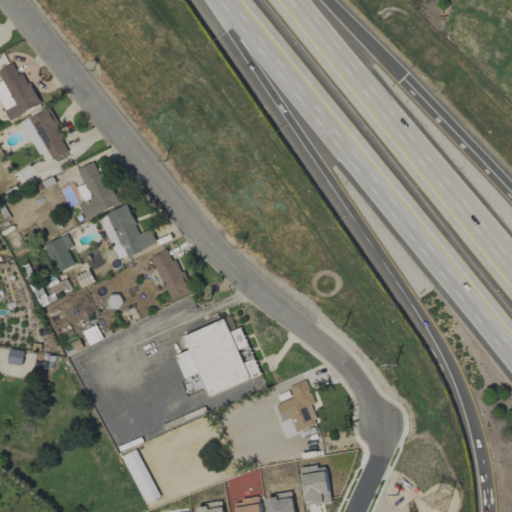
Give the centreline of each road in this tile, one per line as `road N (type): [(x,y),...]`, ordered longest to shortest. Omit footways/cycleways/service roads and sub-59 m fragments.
road 1 (residential): [(11,0),(224,268),(315,335),(354,376),(379,424)]
road 2 (motorway): [(221,0),(431,329),(481,459)]
road 3 (motorway): [(227,0),(511,350)]
road 4 (motorway): [(511,268),(293,0)]
road 5 (motorway): [(511,196),(397,81)]
